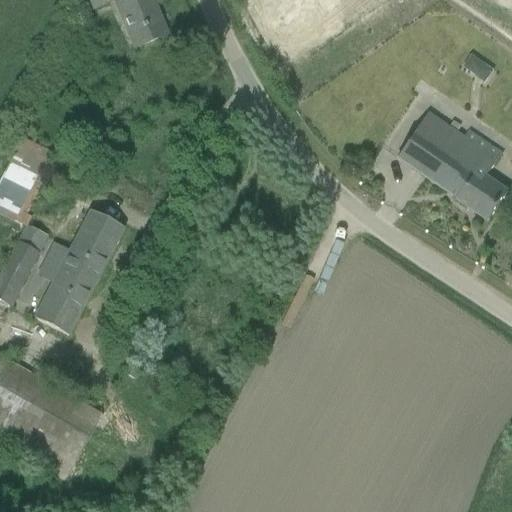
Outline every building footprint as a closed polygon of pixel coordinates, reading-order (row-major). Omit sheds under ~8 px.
[(86,0),(91,12),(114,3),(113,0),(86,0)] [(134,50),(166,37),(150,0),(129,0),(115,6),(134,50)] [(481,82),(490,71),(469,55),(461,66),(481,82)] [(483,154),(426,116),(396,161),(488,223),(508,193),(486,178),(501,156),(488,147),(483,154)] [(0,180),(0,215),(24,227),(0,274),(0,303),(11,309),(47,238),(26,228),(30,219),(24,217),(54,155),(20,141),(0,180)] [(67,338),(123,229),(89,212),(33,321),(67,338)] [(101,417),(0,359),(0,446),(64,483),(101,417)] [(131,361),(123,376),(135,382),(143,367),(131,361)]
